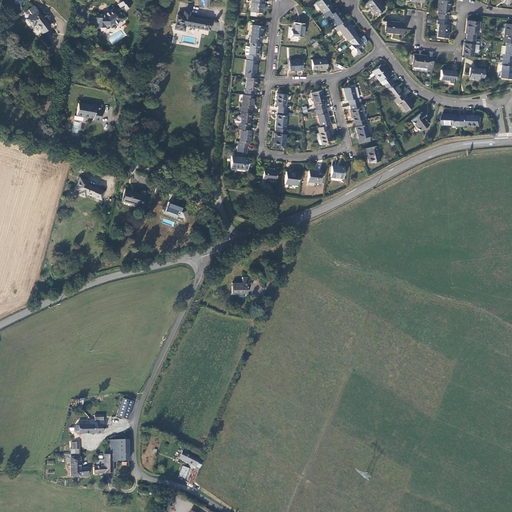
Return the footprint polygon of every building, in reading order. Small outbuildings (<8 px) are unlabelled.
[(117,12),(120,11),(124,8),(125,10),(131,6),(126,0),(123,0),(118,4),(120,8),(116,10),(117,12)] [(262,0),(250,0),(249,11),(250,11),(256,12),(260,12),(260,7),(262,7),(262,0)] [(331,7),(332,6),(326,0),(318,0),(314,3),(322,13),(323,13),(331,7)] [(376,0),(369,0),(365,3),(375,15),(383,9),(376,0)] [(438,18),(447,19),(448,14),(449,14),(450,1),(439,0),(437,13),(438,13),(438,18)] [(34,5),(28,10),(32,15),(37,11),(34,5)] [(334,10),(331,7),(323,13),(326,16),(328,15),(337,26),(344,20),(345,20),(337,9),(334,10)] [(96,18),(92,18),(92,26),(96,26),(96,29),(100,29),(100,28),(105,28),(105,29),(108,29),(112,28),(115,26),(115,25),(123,19),(121,15),(122,15),(120,11),(117,12),(116,10),(114,8),(111,10),(111,9),(108,11),(110,14),(107,16),(106,15),(100,15),(96,15),(96,18)] [(36,24),(41,32),(49,26),(37,11),(32,15),(26,19),(32,27),(36,24)] [(185,25),(209,30),(211,21),(188,16),(189,12),(184,12),(183,16),(177,14),(174,29),(183,30),(185,25)] [(447,24),(447,19),(438,18),(437,23),(439,24),(437,36),(447,38),(449,25),(447,24)] [(347,24),(344,20),(337,26),(335,27),(338,31),(339,30),(347,41),(349,40),(356,35),(356,34),(348,23),(347,24)] [(478,22),(466,20),(465,33),(467,33),(466,38),(475,39),(475,34),(477,35),(478,22)] [(403,29),(404,24),(386,22),(385,32),(403,34),(403,29)] [(302,38),(304,25),(294,23),(293,31),(290,31),(290,37),(302,38)] [(504,34),(503,43),(505,43),(511,43),(511,24),(505,24),(504,28),(500,28),(500,33),(504,34)] [(249,43),(259,44),(259,39),(261,39),(262,27),(251,25),(250,38),(249,38),(249,43)] [(359,39),(356,35),(349,40),(351,44),(350,45),(353,48),(350,50),(350,53),(352,56),(357,53),(357,54),(361,51),(360,49),(365,46),(359,38),(359,39)] [(474,45),(475,39),(466,38),(465,43),(464,43),(462,56),(473,57),(473,53),(477,53),(478,45),(474,45)] [(258,56),(259,44),(249,43),(247,55),(246,55),(246,60),(256,61),(256,56),(258,56)] [(511,43),(505,43),(505,46),(504,54),(504,55),(502,55),(502,60),(511,61),(511,60),(511,43)] [(432,63),(433,57),(428,57),(422,56),(413,56),(412,69),(427,71),(427,67),(432,68),(432,63)] [(325,59),(311,60),(312,70),(326,69),(325,59)] [(255,73),(256,61),(246,60),(244,77),(246,77),(254,78),(254,73),(255,73)] [(301,60),(289,60),(290,71),(301,70),(301,60)] [(511,61),(502,60),(502,65),(501,65),(500,78),(511,79),(511,66),(511,61)] [(380,82),(382,85),(390,79),(388,76),(389,75),(381,65),(372,72),(379,82),(380,82)] [(483,70),(469,68),(468,78),(482,80),(483,70)] [(455,71),(441,69),(439,79),(449,81),(449,82),(454,83),(455,71)] [(255,91),(257,79),(254,78),(246,77),(245,90),(244,90),(244,95),(253,96),(254,91),(255,91)] [(390,79),(382,85),(393,99),(401,93),(394,83),(393,83),(390,79)] [(348,101),(349,105),(359,103),(358,98),(360,97),(357,86),(354,87),(354,86),(343,89),(347,101),(348,101)] [(315,110),(325,108),(324,103),(322,91),(311,93),(314,105),(315,110)] [(278,106),(277,111),(286,112),(287,112),(287,107),(285,107),(287,94),(276,93),(275,106),(278,106)] [(401,93),(393,99),(396,104),(397,103),(405,113),(413,106),(405,97),(404,98),(401,93)] [(253,108),(254,96),(253,96),(244,95),(242,95),(240,112),(250,113),(250,108),(253,108)] [(93,105),(91,105),(78,103),(75,115),(81,116),(93,118),(92,120),(99,121),(101,111),(98,110),(99,106),(93,104),(93,105)] [(353,122),(355,122),(364,120),(361,107),(360,107),(359,103),(349,105),(350,110),(349,110),(351,118),(352,118),(353,122)] [(315,110),(316,115),(317,115),(320,127),(325,126),(329,125),(327,112),(326,113),(325,108),(315,110)] [(286,112),(277,111),(277,115),(276,114),(274,128),(276,129),(285,130),(287,115),(286,116),(286,112)] [(249,125),(250,113),(240,112),(240,116),(239,124),(238,124),(238,129),(240,129),(248,130),(248,125),(249,125)] [(422,112),(411,121),(419,131),(428,125),(423,118),(425,116),(422,112)] [(462,127),(462,116),(457,116),(457,115),(444,114),(443,125),(457,126),(457,127),(462,127)] [(467,116),(462,116),(462,127),(467,127),(467,126),(480,127),(481,116),(467,115),(467,116)] [(358,139),(359,144),(369,141),(368,137),(369,136),(366,124),(365,125),(364,120),(355,122),(356,127),(355,127),(358,139)] [(320,127),(317,128),(318,133),(321,145),(322,145),(333,142),(332,137),(329,138),(327,130),(326,131),(325,126),(320,127)] [(250,143),(251,131),(248,130),(240,129),(239,142),(238,142),(237,147),(247,148),(248,143),(250,143)] [(285,134),(286,130),(285,130),(276,129),(275,133),(274,133),(273,145),(284,147),(286,134),(285,134)] [(376,146),(365,149),(369,163),(380,160),(376,146)] [(243,157),(231,156),(229,169),(230,169),(229,171),(241,173),(241,171),(246,171),(248,160),(243,159),(243,157)] [(330,177),(342,179),(344,167),(339,167),(339,168),(332,167),(330,177)] [(275,170),(263,169),(262,180),(274,181),(275,170)] [(321,172),(308,170),(307,181),(319,183),(321,172)] [(284,184),(296,185),(298,174),(291,173),(291,172),(285,171),(284,184)] [(77,195),(84,198),(85,194),(100,200),(104,193),(97,190),(98,189),(87,185),(88,182),(80,178),(75,190),(79,192),(77,195)] [(137,206),(140,194),(125,189),(121,201),(137,206)] [(184,218),(188,209),(168,202),(165,211),(184,218)] [(233,294),(247,294),(247,285),(252,285),(252,284),(252,277),(243,277),(243,283),(233,283),(233,294)] [(123,399),(117,416),(127,420),(133,402),(123,399)] [(94,425),(94,433),(103,433),(102,425),(103,425),(103,415),(95,415),(95,420),(93,420),(93,425),(94,425)] [(93,420),(89,420),(89,421),(79,421),(79,425),(77,425),(74,427),(74,431),(77,433),(79,433),(94,433),(94,425),(93,425),(93,420)] [(119,439),(110,440),(110,450),(119,449),(119,439)] [(129,449),(129,439),(119,439),(119,449),(129,449)] [(80,454),(79,442),(71,442),(71,448),(75,448),(75,454),(80,454)] [(110,450),(110,454),(113,455),(113,461),(119,461),(119,449),(110,450)] [(129,461),(129,449),(119,449),(119,461),(129,461)] [(185,461),(189,454),(183,451),(179,458),(185,461)] [(81,476),(88,475),(88,467),(80,468),(80,454),(75,454),(71,454),(70,455),(71,457),(71,464),(71,475),(81,476)] [(188,482),(193,484),(198,472),(203,463),(201,462),(200,461),(200,460),(189,454),(185,461),(191,464),(190,467),(194,469),(188,482)] [(104,473),(113,473),(113,461),(104,460),(104,465),(104,473)] [(98,474),(104,473),(104,465),(99,465),(99,466),(97,466),(94,467),(94,474),(98,474)] [(183,465),(178,476),(185,479),(190,468),(183,465)]
